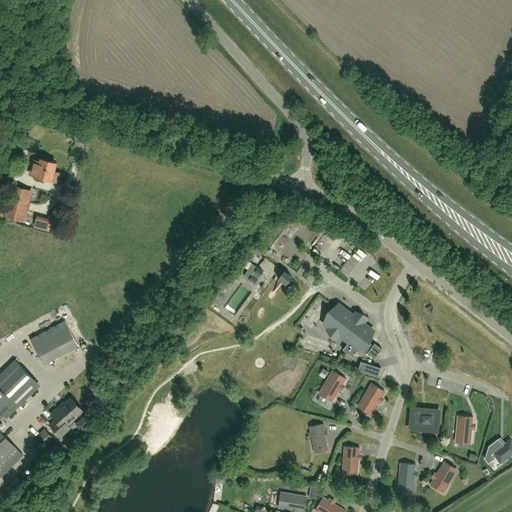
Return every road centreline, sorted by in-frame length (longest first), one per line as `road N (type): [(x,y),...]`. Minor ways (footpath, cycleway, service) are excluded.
road 1 (tertiary): [(303,190),(0,108)]
road 2 (tertiary): [(511,337),(343,208),(303,190)]
road 3 (unclassified): [(303,190),(307,147),(299,124),(188,0)]
road 4 (primary): [(369,141),(231,0)]
road 5 (primary): [(369,141),(511,272)]
road 6 (primary): [(511,250),(369,141)]
